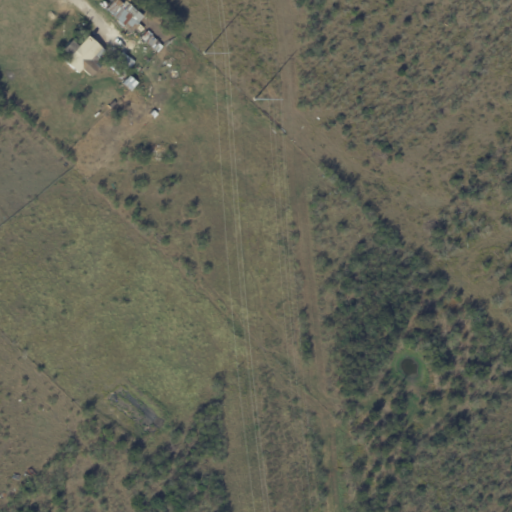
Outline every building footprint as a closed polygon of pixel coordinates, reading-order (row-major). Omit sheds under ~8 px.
[(126,1),(144,17),(138,23),(145,29),(141,33),(137,29),(131,35),(123,27),(125,26),(107,10),(115,0),(119,0),(124,4),(126,1)] [(159,53),(140,39),(146,31),(164,46),(159,53)] [(90,38),(105,52),(95,64),(99,68),(91,77),(83,69),(78,74),(65,62),(70,56),(63,50),(72,40),(79,47),(89,36),(90,38)] [(115,60),(129,69),(134,61),(121,51),(115,60)] [(130,71),(124,78),(110,68),(116,60),(130,71)] [(130,76),(138,83),(132,90),(124,83),(130,76)] [(118,91),(123,95),(119,99),(114,94),(118,91)] [(131,144),(136,148),(134,152),(128,148),(131,144)]
